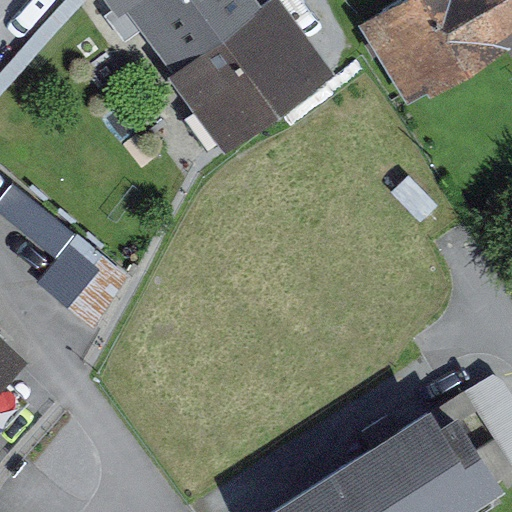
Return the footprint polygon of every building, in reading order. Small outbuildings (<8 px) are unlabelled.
[(325,71),(268,0),(132,0),(232,134),(325,71)] [(511,0),(390,0),(370,14),(423,91),(510,32),(511,34),(511,0)] [(74,217),(48,271),(106,299),(132,245),(74,217)] [(0,357),(27,327),(0,303),(0,357)] [(450,392),(266,511),(461,511),(510,481),(450,392)]
